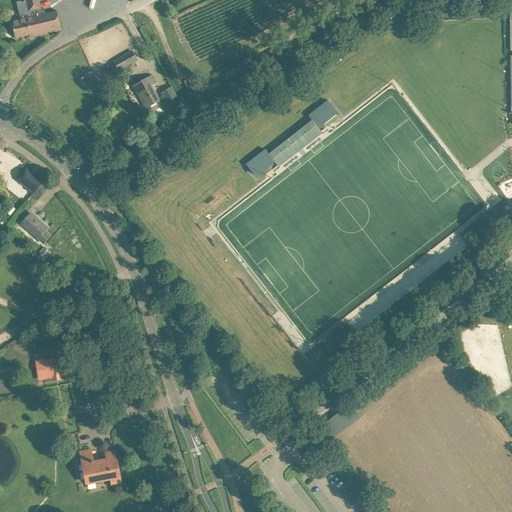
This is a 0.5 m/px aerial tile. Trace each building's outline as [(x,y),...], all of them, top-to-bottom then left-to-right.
[(10,20),(8,21),(9,22),(11,30),(13,30),(15,38),(30,35),(30,37),(61,30),(57,12),(40,16),(39,9),(31,11),(33,18),(20,21),(19,18),(10,20)] [(132,52),(116,61),(115,62),(119,70),(137,60),(132,52)] [(151,75),(132,86),(145,109),(147,108),(150,112),(162,105),(159,100),(160,99),(152,85),(155,84),(151,75)] [(174,97),(163,103),(174,122),(184,116),(174,97)] [(312,120),(292,135),(298,142),(303,149),(323,134),(323,133),(327,130),(326,127),(321,131),(316,125),(335,111),(329,102),(330,102),(329,101),(309,117),(309,118),(310,117),(312,120)] [(266,150),(246,166),(246,167),(247,166),(253,174),(272,160),(277,165),(272,169),(274,171),(279,167),(279,168),(299,153),(294,146),(288,138),(268,154),(266,151),(267,151),(266,150)] [(33,193),(42,181),(27,169),(18,181),(33,193)] [(42,181),(33,193),(31,195),(37,200),(49,186),(42,181)] [(44,231),(45,230),(46,228),(30,213),(21,223),(44,243),(50,236),(44,231)] [(45,247),(38,253),(45,259),(51,253),(45,247)] [(66,355),(42,359),(45,379),(69,376),(66,355)] [(360,416),(353,408),(350,403),(318,428),(328,441),(360,416)] [(82,452),(81,453),(86,482),(95,480),(95,481),(102,480),(110,478),(112,486),(121,484),(114,452),(106,453),(107,460),(93,463),(90,450),(82,452)]
